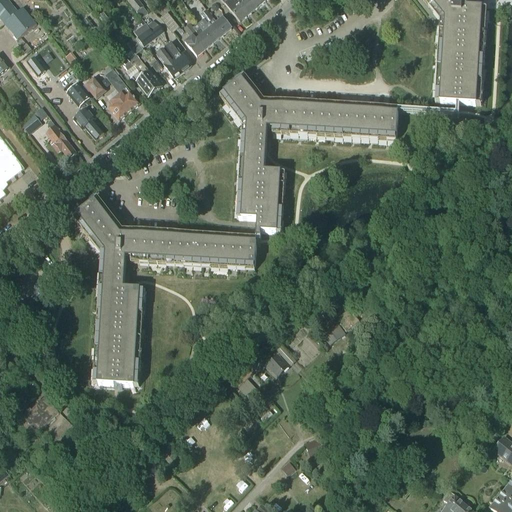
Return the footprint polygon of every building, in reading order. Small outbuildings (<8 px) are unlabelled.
[(6,0),(0,0),(0,20),(17,42),(37,26),(23,10),(18,14),(11,5),(8,1),(6,0)] [(126,0),(127,1),(126,1),(137,14),(141,20),(148,15),(143,9),(144,9),(137,0),(126,0)] [(239,0),(227,0),(230,3),(225,6),(240,24),(248,17),(236,3),(239,0)] [(248,0),(239,0),(236,3),(248,17),(257,10),(248,0)] [(248,0),(257,10),(264,4),(261,0),(248,0)] [(424,0),(442,22),(437,105),(456,106),(460,106),(464,106),(479,107),(485,11),(481,10),(476,10),(475,10),(475,7),(482,0),(424,0)] [(217,24),(206,12),(205,13),(209,18),(203,23),(207,27),(209,25),(220,39),(231,30),(223,20),(217,24)] [(207,27),(203,23),(209,18),(205,13),(200,17),(204,20),(197,26),(199,28),(198,29),(203,35),(212,47),(220,39),(209,25),(207,27)] [(173,35),(179,30),(167,15),(161,20),(173,35)] [(92,40),(97,36),(93,31),(95,29),(87,19),(80,24),(92,40)] [(153,22),(147,27),(156,40),(164,34),(159,27),(153,22)] [(146,26),(134,34),(139,42),(137,43),(142,50),(156,40),(147,27),(146,26)] [(188,35),(194,30),(190,26),(184,31),(188,35)] [(204,53),(212,47),(203,35),(198,29),(195,32),(197,35),(193,38),(196,42),(204,53)] [(197,59),(204,53),(196,42),(193,38),(197,35),(195,32),(194,30),(188,35),(191,39),(185,44),(197,59)] [(27,55),(31,51),(26,45),(22,49),(27,55)] [(181,56),(173,45),(165,51),(171,59),(177,68),(177,69),(182,75),(191,68),(181,55),(181,56)] [(174,81),(182,75),(177,69),(177,68),(171,59),(165,51),(157,57),(174,81)] [(132,52),(126,57),(134,68),(139,74),(155,95),(162,89),(150,73),(149,74),(132,52)] [(0,77),(10,70),(0,57),(0,77)] [(126,57),(121,61),(125,66),(123,68),(128,73),(126,75),(128,78),(129,79),(131,81),(130,82),(134,87),(136,85),(148,100),(155,95),(139,74),(134,68),(126,57)] [(36,60),(27,66),(37,80),(46,74),(36,60)] [(156,74),(162,70),(157,63),(151,67),(156,74)] [(74,75),(60,87),(67,95),(79,110),(91,101),(78,85),(80,83),(74,75)] [(95,102),(102,96),(105,93),(93,80),(84,88),(95,102)] [(396,141),(398,119),(398,115),(263,107),(243,81),(223,97),(246,127),(240,221),(258,223),(256,241),(261,241),(261,235),(280,236),(283,175),(265,174),(267,130),(273,130),(272,134),(396,141)] [(126,98),(123,94),(120,95),(133,112),(140,106),(130,95),(126,98)] [(119,123),(133,112),(120,95),(110,103),(114,107),(109,111),(119,123)] [(29,137),(42,127),(39,124),(47,117),(42,110),(33,117),(34,118),(22,128),(29,137)] [(93,123),(96,121),(87,111),(74,122),(82,132),(85,130),(96,143),(104,136),(93,123)] [(75,155),(55,129),(47,135),(54,145),(56,144),(69,160),(75,155)] [(0,201),(6,197),(0,190),(16,178),(25,171),(16,159),(0,138),(0,201)] [(255,269),(257,244),(121,236),(96,203),(76,219),(104,256),(96,387),(137,389),(143,292),(124,291),(126,259),(129,259),(129,262),(255,269)] [(336,307),(340,311),(333,317),(346,334),(359,323),(342,303),(336,307)] [(363,353),(359,348),(354,352),(359,358),(363,353)] [(278,357),(266,368),(278,380),(291,368),(285,361),(283,362),(278,357)] [(236,383),(233,385),(246,399),(253,393),(258,399),(261,396),(257,391),(256,391),(248,382),(253,377),(251,375),(260,366),(258,363),(236,383)] [(12,390),(18,385),(14,381),(9,386),(12,390)] [(38,435),(59,415),(44,399),(23,419),(38,435)] [(67,421),(46,440),(58,453),(79,435),(67,421)] [(510,444),(505,440),(495,452),(511,466),(511,445),(510,444)] [(320,441),(305,446),(310,460),(325,454),(320,441)] [(166,448),(160,454),(162,456),(162,457),(172,468),(179,462),(168,450),(166,448)] [(282,471),(287,478),(295,472),(289,465),(282,471)] [(5,471),(0,475),(5,481),(10,476),(5,471)] [(511,511),(511,485),(507,491),(504,496),(499,492),(489,504),(494,508),(490,511),(511,511)] [(470,511),(455,498),(451,495),(444,503),(448,506),(442,511),(470,511)]
